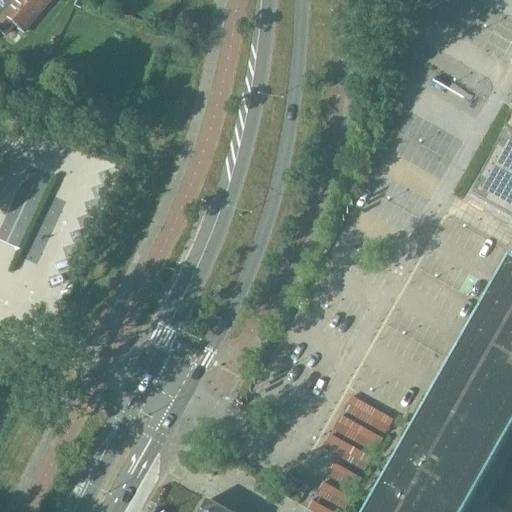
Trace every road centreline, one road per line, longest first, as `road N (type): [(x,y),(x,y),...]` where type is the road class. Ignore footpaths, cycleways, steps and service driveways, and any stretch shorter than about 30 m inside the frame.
road 1 (secondary): [(181,401),(269,218),(294,100),(302,0)]
road 2 (secondary): [(269,0),(238,183),(195,293),(148,381)]
road 3 (secondary): [(148,381),(79,511)]
road 4 (secondary): [(117,511),(181,401)]
